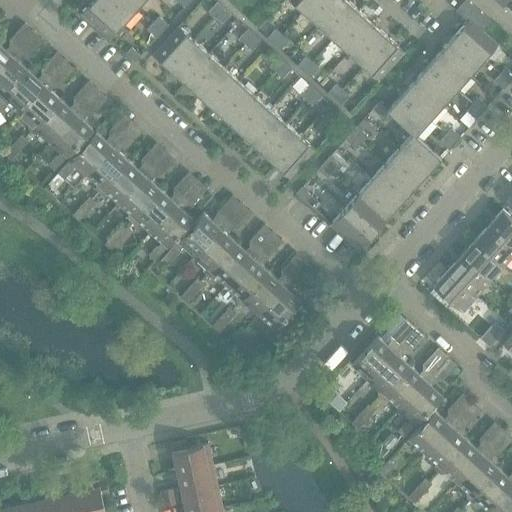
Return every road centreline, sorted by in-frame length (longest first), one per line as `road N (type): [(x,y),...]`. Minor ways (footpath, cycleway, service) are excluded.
road 1 (residential): [(39,18),(367,299)]
road 2 (residential): [(128,430),(282,388),(367,299)]
road 3 (residential): [(385,280),(511,141)]
road 4 (residential): [(511,412),(481,385),(473,358),(385,280)]
road 5 (residential): [(0,457),(128,430)]
